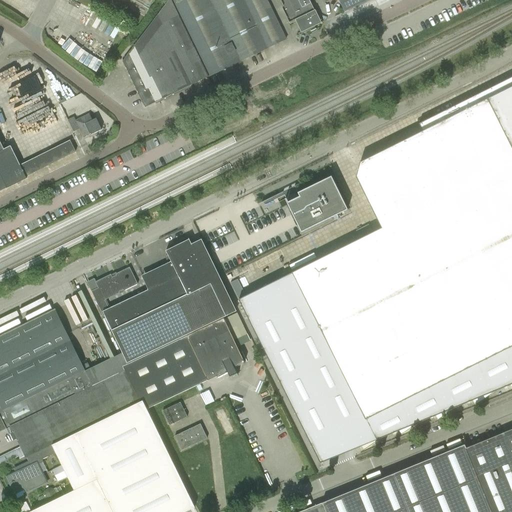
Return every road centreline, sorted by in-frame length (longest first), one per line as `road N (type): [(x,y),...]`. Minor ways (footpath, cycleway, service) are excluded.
road 1 (unclassified): [(0,306),(511,53)]
road 2 (unclassified): [(132,122),(163,123),(421,0)]
road 3 (unclassified): [(256,511),(511,406)]
road 4 (unclassified): [(132,122),(0,23)]
road 5 (unclassified): [(0,204),(117,145),(132,122)]
